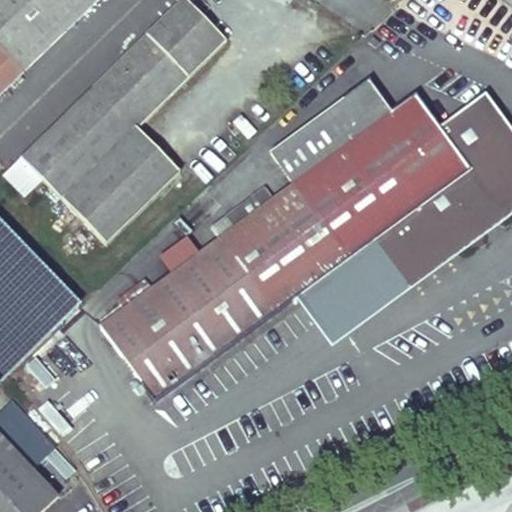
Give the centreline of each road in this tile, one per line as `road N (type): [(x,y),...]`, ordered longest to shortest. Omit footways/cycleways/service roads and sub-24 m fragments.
road 1 (primary): [(511,407),(316,511)]
road 2 (primary): [(367,511),(511,437)]
